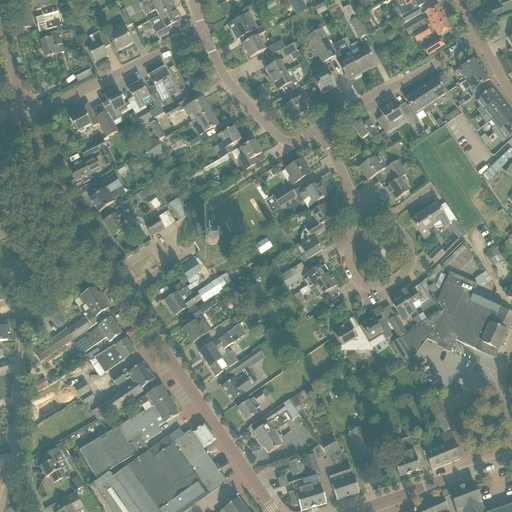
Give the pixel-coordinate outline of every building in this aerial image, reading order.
[(13,0),(19,30),(29,28),(33,27),(29,5),(31,4),(31,5),(48,2),(47,0),(13,0)] [(156,10),(159,16),(174,8),(169,0),(160,0),(158,1),(157,0),(147,0),(140,4),(143,10),(146,8),(149,14),(156,10)] [(298,0),(290,4),(296,15),(307,9),(301,0),(298,0)] [(219,6),(226,19),(233,15),(226,2),(219,6)] [(503,11),(511,9),(511,4),(511,2),(501,5),(503,11)] [(325,4),(316,8),(318,14),(327,10),(325,4)] [(397,19),(403,16),(413,10),(410,4),(406,6),(394,13),(397,19)] [(343,9),(350,22),(360,39),(366,36),(366,34),(361,26),(350,5),(343,9)] [(409,28),(413,35),(444,17),(438,5),(425,12),(429,19),(426,21),(425,19),(409,28)] [(504,13),(501,5),(489,9),(492,17),(504,13)] [(174,8),(159,16),(162,23),(155,26),(158,32),(155,33),(158,39),(173,32),(170,26),(181,21),(174,8)] [(413,10),(403,16),(401,17),(405,23),(421,14),(418,8),(414,10),(413,10)] [(119,12),(127,28),(133,24),(125,9),(119,12)] [(34,17),(39,34),(62,27),(57,11),(34,17)] [(228,25),(237,41),(252,33),(248,25),(253,22),(250,16),(248,15),(244,17),(243,17),(228,25)] [(444,17),(413,35),(416,41),(431,33),(430,32),(435,30),(438,36),(451,29),(444,17)] [(254,30),(257,37),(258,36),(271,29),(268,23),(254,30)] [(366,23),(361,26),(366,34),(371,31),(366,23)] [(111,36),(114,42),(118,51),(132,43),(122,25),(116,28),(118,32),(111,36)] [(322,29),(315,33),(330,60),(337,56),(322,29)] [(90,54),(94,63),(108,56),(104,49),(111,45),(106,37),(103,30),(95,34),(89,37),(93,44),(86,48),(90,54)] [(40,41),(45,58),(60,54),(57,46),(62,44),(58,31),(50,33),(51,38),(40,41)] [(330,60),(315,33),(307,37),(322,64),(330,60)] [(258,36),(257,37),(251,40),(242,45),(249,59),(258,54),(265,50),(258,36)] [(423,49),(428,56),(444,46),(440,39),(423,49)] [(272,56),(279,52),(285,48),(281,41),(267,48),(272,56)] [(294,44),(285,48),(279,52),(283,59),(298,51),(294,44)] [(361,53),(353,57),(362,73),(376,66),(365,45),(358,48),(361,53)] [(362,73),(353,57),(348,48),(341,52),(343,56),(336,60),(348,81),(354,77),(355,80),(357,79),(360,77),(362,76),(361,74),(362,73)] [(465,80),(482,69),(475,59),(455,73),(457,77),(461,74),(465,80)] [(266,77),(268,82),(286,72),(280,61),(265,70),(268,76),(266,77)] [(73,74),(78,82),(92,75),(88,66),(73,74)] [(321,72),(312,77),(313,80),(317,86),(321,95),(336,87),(332,78),(325,66),(319,69),(321,72)] [(478,87),(489,80),(482,69),(465,80),(470,87),(465,90),(471,99),(481,92),(478,87)] [(156,101),(163,114),(163,113),(175,107),(165,91),(173,86),(164,71),(150,79),(161,98),(156,101)] [(282,88),(286,96),(299,89),(295,82),(292,83),(286,72),(268,82),(271,86),(273,85),(277,91),(282,88)] [(444,75),(439,79),(443,86),(449,82),(444,75)] [(447,95),(436,78),(425,85),(436,102),(439,106),(443,103),(440,99),(447,95)] [(149,97),(141,82),(128,89),(139,110),(145,106),(142,101),(149,97)] [(436,102),(425,85),(415,92),(429,113),(434,110),(431,105),(436,102)] [(299,89),(286,96),(290,103),(285,106),(292,120),(307,112),(302,103),(307,100),(301,88),(299,89)] [(480,114),(500,99),(492,89),(476,101),(481,107),(477,110),(480,114)] [(127,112),(132,109),(130,105),(126,107),(122,100),(117,92),(113,94),(112,92),(104,96),(106,100),(101,102),(108,115),(112,123),(121,118),(122,116),(121,115),(127,112)] [(429,113),(415,92),(405,98),(416,115),(422,111),(425,115),(429,113)] [(192,113),(196,120),(210,112),(203,99),(184,109),(188,116),(192,113)] [(491,121),(507,108),(500,99),(480,114),(483,118),(487,115),(491,121)] [(377,120),(386,134),(396,127),(393,122),(402,116),(393,102),(379,111),(383,117),(377,120)] [(112,123),(108,115),(97,120),(87,103),(81,106),(83,110),(69,118),(77,132),(91,125),(93,128),(98,124),(106,139),(117,133),(112,123)] [(399,107),(405,116),(411,112),(405,103),(399,107)] [(175,107),(163,113),(165,116),(167,120),(181,112),(177,106),(175,107)] [(495,133),(511,119),(511,114),(507,108),(491,121),(495,126),(491,129),(495,133)] [(146,109),(135,115),(139,120),(139,122),(140,123),(141,126),(147,122),(152,119),(146,109)] [(210,112),(196,120),(189,124),(195,134),(198,133),(199,136),(217,125),(210,112)] [(506,140),(511,135),(511,119),(495,133),(498,137),(502,134),(506,140)] [(378,134),(369,120),(364,124),(362,120),(352,127),(361,140),(368,135),(370,139),(378,134)] [(139,122),(135,124),(137,128),(139,132),(149,126),(147,122),(141,126),(140,123),(139,122)] [(151,125),(159,141),(165,137),(157,122),(151,125)] [(213,148),(220,160),(234,152),(231,146),(241,140),(234,127),(219,135),(223,143),(213,148)] [(378,136),(387,149),(392,145),(384,132),(378,136)] [(185,141),(190,149),(200,143),(196,135),(185,141)] [(155,148),(159,146),(160,146),(155,139),(151,142),(142,148),(144,151),(146,154),(155,148)] [(110,154),(103,140),(82,151),(85,159),(99,152),(102,157),(110,154)] [(238,160),(242,166),(244,171),(257,164),(254,158),(261,154),(254,141),(239,149),(243,157),(238,160)] [(155,148),(146,154),(150,161),(163,152),(159,146),(155,148)] [(511,157),(511,151),(510,149),(483,175),(488,181),(511,157)] [(382,172),(378,167),(384,163),(378,155),(359,167),(368,181),(382,172)] [(79,166),(70,170),(76,182),(81,180),(83,184),(92,179),(90,175),(101,169),(99,165),(95,158),(79,166)] [(384,170),(388,177),(401,168),(402,168),(405,166),(400,159),(397,162),(397,161),(384,170)] [(414,159),(407,164),(409,167),(414,168),(418,165),(414,159)] [(281,173),(287,182),(289,181),(292,185),(310,174),(302,160),(288,168),(281,173)] [(115,169),(120,176),(127,171),(122,164),(115,169)] [(401,168),(388,177),(393,183),(386,188),(395,201),(409,192),(403,184),(400,179),(406,175),(402,168),(401,168)] [(101,191),(90,199),(99,213),(113,203),(109,196),(121,188),(113,175),(97,186),(101,191)] [(257,188),(265,183),(261,176),(253,181),(257,188)] [(299,195),(303,201),(309,198),(314,205),(328,196),(327,194),(329,192),(324,185),(322,186),(321,184),(315,188),(314,185),(299,195)] [(265,202),(268,207),(293,192),(289,186),(272,196),(273,197),(265,202)] [(293,192),(268,207),(272,213),(280,208),(297,198),(293,192)] [(437,204),(424,212),(433,226),(439,221),(444,229),(450,225),(437,204)] [(183,211),(185,210),(181,205),(173,211),(179,220),(186,216),(183,211)] [(303,244),(314,238),(325,231),(322,225),(334,217),(329,209),(327,210),(324,205),(311,213),(315,221),(304,227),(306,230),(302,232),(301,240),(303,244)] [(103,222),(113,236),(124,229),(120,221),(130,215),(125,208),(103,222)] [(433,226),(424,212),(412,221),(425,242),(431,238),(426,230),(433,226)] [(145,225),(152,235),(164,228),(157,218),(145,225)] [(465,233),(457,222),(450,227),(458,238),(465,233)] [(192,239),(198,250),(207,245),(208,245),(209,245),(210,246),(211,246),(212,246),(213,246),(214,246),(215,246),(215,245),(216,245),(217,245),(217,244),(218,244),(218,243),(219,243),(219,242),(220,241),(220,240),(220,239),(221,239),(221,238),(221,237),(230,231),(226,225),(217,231),(217,230),(216,230),(215,229),(214,229),(213,229),(212,229),(211,229),(210,229),(209,229),(208,230),(207,230),(207,231),(206,231),(205,232),(205,233),(204,234),(204,235),(204,236),(203,236),(203,237),(203,238),(203,239),(200,241),(197,236),(192,239)] [(314,238),(303,244),(304,244),(300,247),(305,255),(301,258),(304,263),(321,252),(318,247),(319,246),(314,238)] [(428,257),(434,263),(434,264),(445,254),(438,247),(428,257)] [(489,252),(484,254),(485,255),(491,267),(496,264),(505,259),(498,247),(489,252)] [(179,269),(187,280),(200,271),(193,260),(179,269)] [(218,265),(221,271),(231,266),(228,260),(218,265)] [(289,271),(280,277),(283,283),(289,279),(305,269),(302,263),(289,271)] [(233,266),(226,271),(229,276),(231,274),(235,279),(239,276),(233,266)] [(308,286),(300,292),(303,297),(312,291),(318,287),(316,283),(329,274),(324,266),(319,269),(319,268),(310,273),(303,278),(308,286)] [(406,334),(400,337),(401,338),(413,358),(413,359),(427,340),(444,348),(443,350),(450,353),(450,352),(455,341),(494,358),(511,316),(511,313),(503,309),(500,307),(502,302),(493,298),(474,289),(477,285),(450,273),(446,281),(437,301),(443,311),(420,325),(406,334)] [(164,302),(174,317),(187,308),(187,309),(197,303),(199,305),(217,293),(218,294),(228,288),(226,285),(231,282),(226,274),(216,280),(215,279),(210,283),(211,283),(197,292),(191,296),(186,287),(177,293),(164,302)] [(329,274),(316,283),(318,287),(320,286),(324,293),(326,296),(327,296),(335,290),(333,288),(337,285),(331,276),(330,274),(329,274)] [(289,279),(283,283),(286,288),(292,284),(289,279)] [(434,284),(429,287),(433,293),(438,290),(434,284)] [(398,293),(401,298),(402,298),(407,307),(411,305),(418,301),(420,304),(429,299),(420,285),(412,289),(410,286),(398,293)] [(84,315),(85,317),(66,331),(65,330),(33,353),(40,363),(110,314),(108,311),(109,311),(108,309),(93,287),(80,296),(80,297),(79,298),(83,304),(85,303),(90,310),(84,315)] [(191,312),(196,318),(219,303),(215,296),(191,312)] [(302,297),(295,301),(301,310),(305,308),(302,303),(305,301),(302,297)] [(402,298),(401,298),(392,304),(397,313),(402,321),(416,312),(411,305),(407,307),(402,298)] [(58,312),(51,317),(55,323),(62,318),(58,312)] [(418,316),(422,323),(427,321),(422,314),(418,316)] [(237,316),(231,320),(234,325),(240,321),(237,316)] [(388,321),(399,338),(406,334),(396,317),(388,321)] [(98,327),(99,327),(88,335),(87,333),(72,343),(81,356),(106,338),(109,342),(121,334),(111,318),(98,327)] [(385,340),(392,336),(387,328),(382,319),(376,322),(373,318),(360,326),(374,348),(386,341),(385,340)] [(182,329),(192,344),(210,332),(203,320),(198,324),(196,320),(182,329)] [(8,321),(0,323),(0,341),(7,340),(6,334),(10,334),(8,321)] [(341,345),(341,352),(374,352),(364,335),(358,327),(353,330),(349,323),(333,333),(341,345)] [(224,371),(238,362),(231,352),(221,359),(216,351),(222,347),(224,350),(233,343),(245,336),(245,334),(238,325),(233,329),(233,330),(227,334),(218,340),(218,341),(212,345),(212,344),(207,347),(199,353),(215,377),(224,371)] [(391,343),(404,364),(413,358),(400,338),(391,343)] [(134,353),(134,352),(136,350),(132,345),(130,346),(126,340),(117,346),(115,347),(115,346),(94,358),(104,374),(124,360),(134,353)] [(223,374),(229,383),(222,387),(232,401),(249,390),(237,373),(256,360),(252,354),(231,368),(223,374)] [(134,383),(100,407),(92,412),(99,421),(111,412),(112,414),(113,413),(114,416),(121,412),(120,409),(134,401),(133,399),(135,397),(143,391),(141,389),(154,380),(142,364),(134,369),(128,374),(125,370),(111,380),(117,387),(130,377),(134,383)] [(362,378),(353,383),(358,393),(368,387),(362,378)] [(44,379),(36,384),(39,390),(48,385),(44,379)] [(84,381),(74,387),(80,398),(90,391),(84,381)] [(53,389),(35,400),(38,405),(37,406),(40,411),(42,410),(43,412),(54,406),(57,411),(69,403),(80,398),(74,387),(70,382),(66,384),(69,390),(57,397),(53,389)] [(79,451),(96,479),(138,454),(140,457),(148,451),(144,443),(161,432),(158,427),(169,420),(178,415),(161,387),(152,392),(145,397),(135,403),(138,408),(142,406),(145,411),(118,428),(79,451)] [(81,399),(84,404),(94,398),(91,392),(81,399)] [(260,407),(258,404),(266,399),(261,393),(253,398),(254,399),(249,402),(248,401),(245,403),(237,409),(246,421),(254,416),(257,414),(255,411),(260,407)] [(298,406),(300,405),(295,397),(283,405),(282,405),(249,427),(268,454),(276,448),(281,445),(277,439),(282,435),(278,430),(293,420),(299,415),(296,412),(301,409),(298,406)] [(435,418),(444,433),(454,427),(438,402),(429,407),(435,418)] [(51,421),(34,431),(42,446),(53,439),(56,445),(60,443),(77,433),(74,427),(59,435),(51,421)] [(211,424),(193,437),(206,455),(224,442),(211,424)] [(397,462),(394,463),(396,468),(399,477),(421,470),(417,460),(413,448),(419,446),(411,425),(403,428),(408,438),(410,444),(400,448),(404,460),(397,462)] [(348,434),(361,457),(366,465),(380,457),(361,426),(348,434)] [(182,511),(225,482),(206,455),(193,437),(190,432),(184,436),(179,429),(171,435),(120,472),(117,468),(109,474),(109,473),(92,484),(111,511),(182,511)] [(423,448),(428,462),(432,471),(461,459),(450,431),(441,435),(444,444),(436,448),(435,443),(423,448)] [(320,446),(325,454),(338,447),(333,439),(320,446)] [(39,468),(45,478),(49,476),(54,484),(65,478),(60,470),(57,464),(64,461),(57,449),(43,457),(46,464),(39,468)] [(304,458),(310,476),(319,473),(313,455),(304,458)] [(304,473),(301,464),(303,463),(302,461),(300,461),(300,459),(289,463),(293,476),(304,473)] [(295,491),(291,492),(292,496),(296,495),(301,511),(326,504),(321,487),(320,487),(317,475),(293,483),(295,491)] [(278,480),(280,486),(281,487),(287,486),(284,478),(278,480)] [(332,485),(331,485),(333,491),(337,500),(359,493),(356,483),(354,478),(332,485)] [(474,483),(449,491),(450,495),(452,501),(456,511),(484,511),(475,487),(474,483)] [(76,511),(83,508),(79,502),(75,494),(60,502),(64,509),(59,511),(76,511)] [(411,511),(441,511),(448,509),(447,507),(443,498),(412,511),(411,511)] [(247,511),(238,499),(222,511),(221,511),(247,511)]
